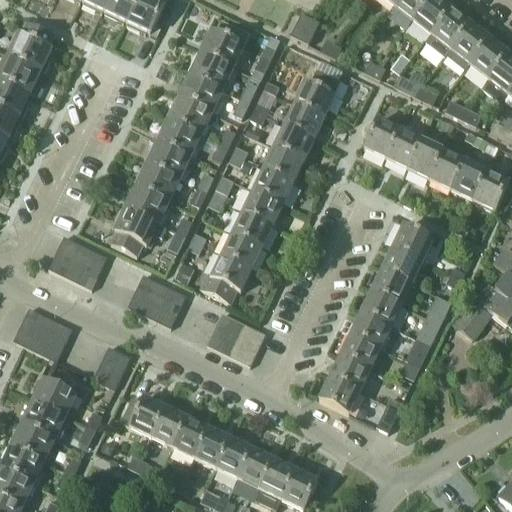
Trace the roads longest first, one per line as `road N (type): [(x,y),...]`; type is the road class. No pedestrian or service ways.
road 1 (residential): [(266,405),(10,278)]
road 2 (residential): [(10,278),(111,72)]
road 3 (residential): [(266,405),(366,206)]
road 4 (residential): [(399,490),(266,405)]
road 5 (residential): [(399,490),(511,410)]
